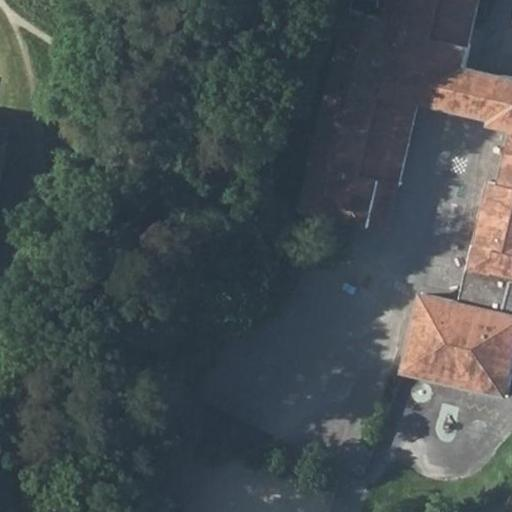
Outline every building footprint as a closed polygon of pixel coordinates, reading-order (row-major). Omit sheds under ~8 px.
[(436,60),(467,67),(467,66),(472,44),(470,44),(480,0),(392,0),(391,7),(381,5),(382,0),(353,0),(304,210),(371,226),(382,179),(400,183),(410,144),(361,132),(386,26),(397,28),(395,39),(420,45),(423,34),(441,39),(436,60)] [(493,119),(504,75),(467,66),(467,67),(436,60),(441,39),(423,34),(420,45),(395,39),(397,28),(386,26),(361,132),(410,144),(419,101),(493,119)] [(511,76),(504,75),(493,119),(492,124),(511,128),(511,131),(500,183),(490,181),(467,277),(466,285),(462,301),(421,292),(402,372),(437,380),(447,374),(469,379),(475,389),(508,397),(511,380),(511,76)] [(389,230),(400,183),(382,179),(371,226),(389,230)] [(447,374),(437,380),(475,389),(469,379),(447,374)]
